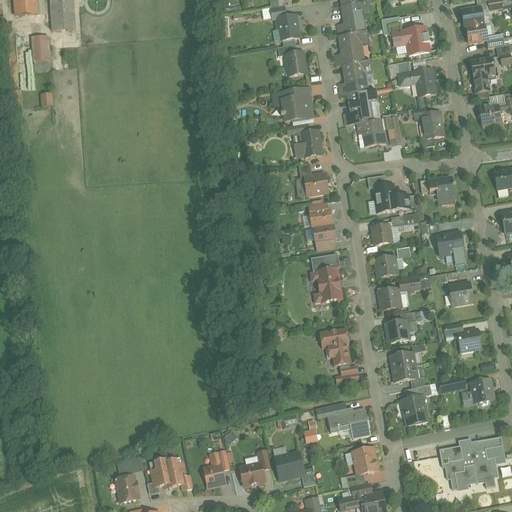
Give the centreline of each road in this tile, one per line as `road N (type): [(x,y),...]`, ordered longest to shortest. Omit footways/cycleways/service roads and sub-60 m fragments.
road 1 (residential): [(342,173),(389,446)]
road 2 (residential): [(510,389),(470,157)]
road 3 (residential): [(318,14),(342,173)]
road 4 (residential): [(470,157),(441,0)]
road 5 (residential): [(342,173),(470,157)]
road 6 (residential): [(389,446),(511,422)]
